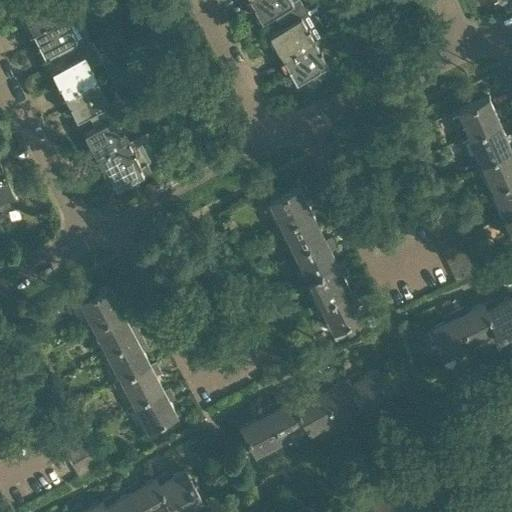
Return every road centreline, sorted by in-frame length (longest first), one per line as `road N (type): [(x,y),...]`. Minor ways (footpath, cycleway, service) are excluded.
road 1 (residential): [(437,260),(381,287),(304,123)]
road 2 (residential): [(246,355),(194,382),(112,226)]
road 3 (residential): [(112,226),(273,139)]
road 4 (residential): [(85,239),(6,82)]
road 5 (residential): [(304,123),(462,50)]
road 6 (residential): [(273,139),(196,0)]
